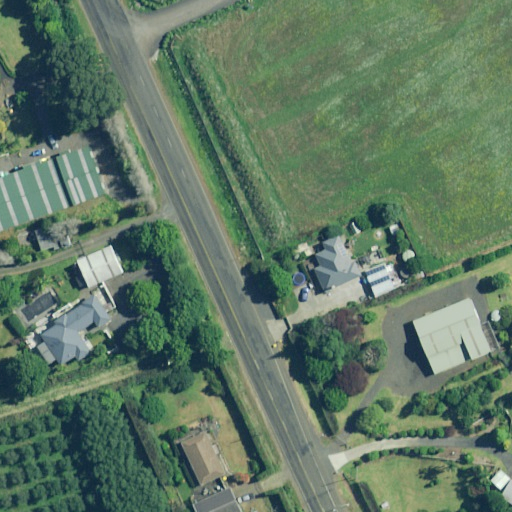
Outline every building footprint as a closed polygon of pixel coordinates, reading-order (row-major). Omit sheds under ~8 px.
[(97,159),(93,147),(71,155),(70,151),(57,155),(59,159),(44,164),(43,159),(24,166),(26,171),(0,180),(0,232),(109,193),(97,159)] [(325,292),(363,276),(356,259),(351,261),(341,235),(324,242),(327,250),(316,254),(321,266),(315,268),(325,292)] [(126,272),(115,245),(102,250),(78,261),(89,287),(126,272)] [(401,286),(391,261),(365,271),(376,296),(401,286)] [(114,317),(99,292),(95,286),(20,333),(33,354),(40,349),(50,365),(58,360),(61,366),(77,356),(81,363),(95,354),(81,331),(96,321),(100,326),(114,317)] [(493,350),(472,298),(413,322),(435,374),(493,350)] [(365,379),(354,366),(341,378),(352,391),(365,379)] [(228,473),(208,431),(182,444),(202,485),(228,473)] [(511,479),(498,470),(490,483),(504,492),(503,494),(501,496),(511,503),(511,479)] [(242,511),(230,488),(194,505),(197,511),(242,511)]
